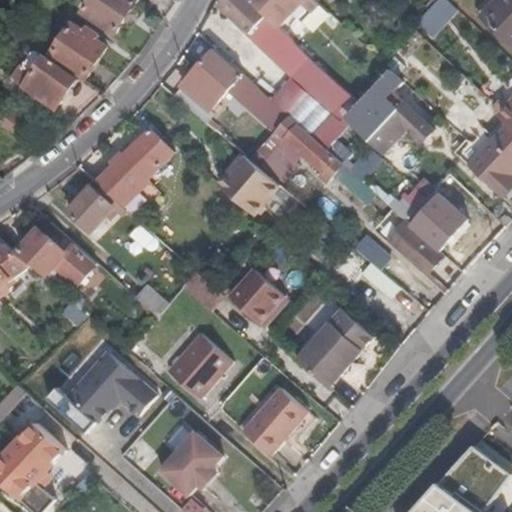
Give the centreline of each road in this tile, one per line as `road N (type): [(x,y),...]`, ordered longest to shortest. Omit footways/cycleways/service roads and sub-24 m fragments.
road 1 (secondary): [(511,281),(302,511)]
road 2 (residential): [(194,0),(156,71),(55,165),(0,201)]
road 3 (secondary): [(346,511),(511,327)]
